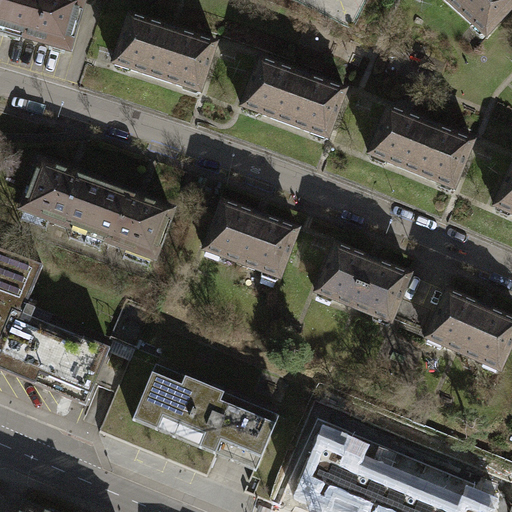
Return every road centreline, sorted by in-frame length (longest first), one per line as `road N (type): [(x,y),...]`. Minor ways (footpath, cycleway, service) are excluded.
road 1 (residential): [(511,269),(277,172),(0,81)]
road 2 (tertiary): [(0,444),(157,511)]
